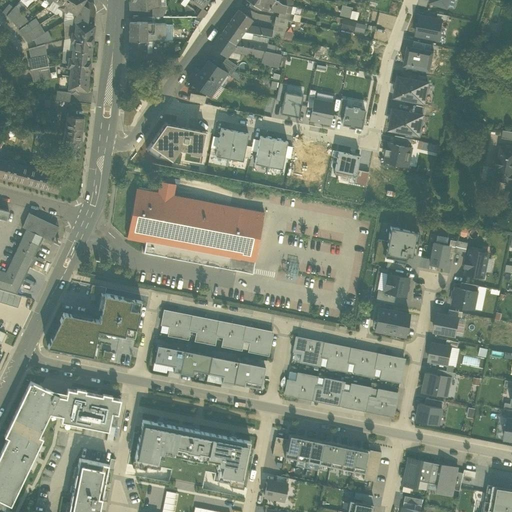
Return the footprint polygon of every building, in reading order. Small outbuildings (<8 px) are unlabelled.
[(51,3),(49,4),(47,8),(55,14),(56,13),(62,9),(57,6),(59,4),(52,0),(51,3)] [(57,6),(62,9),(67,0),(52,0),(59,4),(57,6)] [(67,0),(62,9),(66,12),(67,9),(76,14),(82,4),(84,0),(67,0)] [(130,0),(131,9),(146,8),(145,5),(159,4),(158,0),(130,0)] [(202,8),(202,9),(208,0),(189,0),(190,0),(202,8)] [(246,0),(260,9),(263,5),(266,0),(246,0)] [(281,3),(277,0),(266,0),(263,5),(268,8),(278,11),(290,14),(292,6),(291,6),(282,4),(281,3)] [(76,14),(73,19),(74,21),(74,23),(75,24),(76,23),(87,24),(89,12),(89,11),(89,9),(88,8),(88,7),(87,7),(82,4),(76,14)] [(339,16),(350,18),(351,11),(352,8),(341,5),(339,16)] [(7,16),(12,23),(21,14),(15,6),(7,16)] [(152,17),(163,17),(167,6),(166,6),(159,6),(154,6),(152,6),(152,17)] [(207,12),(202,9),(202,8),(196,17),(203,17),(207,12)] [(56,13),(64,21),(73,19),(76,14),(67,9),(66,12),(62,9),(56,13)] [(230,21),(244,31),(248,25),(252,20),(238,10),(230,21)] [(290,14),(278,11),(277,17),(292,20),(294,14),(290,14)] [(351,11),(350,18),(349,19),(357,21),(359,12),(351,11)] [(437,13),(436,19),(442,20),(448,21),(449,15),(437,13)] [(12,23),(18,29),(27,21),(21,14),(12,23)] [(436,19),(419,16),(416,35),(438,39),(440,32),(442,20),(436,19)] [(272,37),(284,39),(285,33),(288,20),(275,17),(273,30),(272,37)] [(18,29),(23,35),(38,25),(32,18),(27,21),(18,29)] [(341,28),(354,32),(354,31),(356,22),(356,21),(343,18),(341,28)] [(447,33),(449,21),(448,21),(442,20),(440,32),(447,33)] [(129,40),(146,41),(147,23),(147,22),(129,21),(129,40)] [(221,34),(235,44),(239,38),(244,31),(230,21),(221,34)] [(365,25),(356,22),(354,31),(363,33),(365,25)] [(72,30),(71,37),(92,40),(94,25),(87,24),(76,23),(75,24),(75,26),(75,30),(72,30)] [(165,23),(147,23),(146,41),(152,41),(152,40),(164,41),(165,24),(165,23)] [(27,41),(32,38),(43,33),(38,25),(23,35),(27,41)] [(71,37),(72,30),(72,26),(64,25),(65,39),(71,37)] [(273,30),(248,25),(244,31),(253,33),(272,37),(273,30)] [(32,38),(36,47),(44,45),(53,42),(48,30),(43,33),(32,38)] [(252,35),(253,33),(244,31),(239,38),(251,41),(252,35)] [(227,56),(230,51),(235,44),(221,34),(212,46),(227,56)] [(269,39),(252,35),(251,41),(267,44),(269,39)] [(73,43),(72,50),(91,53),(92,40),(71,37),(70,42),(73,43)] [(251,41),(239,38),(235,44),(265,51),(274,53),(276,46),(267,44),(251,41)] [(146,54),(146,41),(129,40),(128,59),(145,59),(146,59),(146,54)] [(414,41),(412,47),(430,50),(431,44),(414,41)] [(240,53),(263,58),(265,51),(235,44),(230,51),(240,53)] [(28,49),(29,59),(46,55),(44,45),(36,47),(28,49)] [(434,51),(430,50),(412,47),(408,46),(403,65),(430,71),(434,51)] [(69,58),(68,62),(89,65),(91,53),(72,50),(72,58),(69,58)] [(230,51),(227,56),(229,58),(239,60),(240,53),(230,51)] [(274,53),(265,51),(263,58),(262,63),(278,66),(280,54),(274,53)] [(145,64),(161,64),(162,55),(152,55),(146,54),(146,59),(145,59),(145,64)] [(28,58),(30,70),(48,67),(46,55),(29,59),(28,58)] [(226,58),(222,63),(232,70),(234,71),(237,66),(226,58)] [(204,67),(201,72),(218,84),(226,73),(219,68),(209,61),(204,67)] [(68,62),(67,67),(70,68),(70,70),(69,75),(88,77),(89,65),(68,62)] [(230,76),(234,71),(232,70),(222,63),(219,68),(226,73),(230,76)] [(50,79),(48,67),(30,70),(33,82),(50,79)] [(211,95),(218,84),(201,72),(196,68),(188,80),(210,96),(211,95)] [(471,77),(482,81),(484,74),(473,71),(471,77)] [(218,84),(223,88),(231,77),(230,76),(226,73),(218,84)] [(411,73),(410,79),(422,81),(423,75),(411,73)] [(86,91),(88,77),(69,75),(68,89),(71,89),(71,92),(78,93),(79,90),(86,91)] [(410,79),(399,77),(395,96),(406,98),(424,102),(425,102),(428,83),(422,81),(410,79)] [(275,100),(282,101),(284,92),(285,92),(286,84),(280,82),(275,100)] [(223,88),(218,84),(211,95),(216,99),(224,88),(223,88)] [(306,106),(312,107),(314,99),(316,90),(310,88),(306,106)] [(56,100),(70,102),(71,92),(57,90),(56,100)] [(285,92),(284,92),(282,101),(280,113),(298,117),(302,95),(285,92)] [(190,93),(189,101),(204,104),(206,96),(190,93)] [(406,98),(404,110),(421,114),(424,102),(406,98)] [(333,103),(314,99),(312,107),(310,119),(316,120),(316,122),(321,123),(322,122),(330,123),(333,103)] [(337,116),(343,117),(345,106),(347,100),(341,99),(337,116)] [(354,127),(361,128),(365,110),(358,109),(358,107),(352,106),(352,108),(345,106),(343,117),(341,124),(348,126),(348,127),(354,128),(354,127)] [(424,115),(394,109),(390,129),(400,130),(412,133),(420,134),(424,115)] [(170,114),(183,118),(184,113),(171,110),(170,114)] [(62,155),(79,157),(83,118),(66,115),(62,155)] [(172,161),(180,149),(176,148),(171,156),(165,152),(166,151),(154,142),(167,125),(203,132),(200,148),(186,145),(185,149),(201,152),(206,132),(175,126),(175,124),(165,122),(146,149),(157,157),(160,152),(172,161)] [(185,150),(185,149),(186,145),(200,148),(203,132),(167,125),(154,142),(166,151),(165,152),(171,156),(176,148),(180,149),(185,150)] [(216,149),(216,151),(221,152),(220,156),(229,158),(234,130),(221,128),(219,137),(216,149)] [(248,133),(234,130),(229,158),(242,161),(243,157),(246,145),(248,133)] [(399,136),(410,139),(412,133),(400,130),(399,136)] [(216,149),(219,137),(213,136),(210,148),(216,149)] [(254,163),(268,166),(273,138),(260,136),(259,140),(256,151),(254,163)] [(395,136),(393,143),(411,147),(412,139),(410,139),(399,136),(395,136)] [(287,141),(273,138),(268,166),(282,168),(284,157),(286,145),(287,141)] [(253,139),(251,146),(251,150),(256,151),(259,140),(253,139)] [(321,176),(322,170),(326,153),(326,149),(299,143),(298,148),(296,159),(293,171),(321,176)] [(393,143),(389,143),(388,148),(386,148),(385,155),(386,155),(385,161),(408,165),(412,147),(411,147),(393,143)] [(249,158),(251,150),(251,146),(246,145),(243,157),(249,158)] [(290,158),(292,147),(286,145),(284,157),(290,158)] [(292,146),(292,147),(290,158),(296,159),(298,148),(292,146)] [(495,180),(511,182),(511,147),(500,146),(499,156),(495,155),(493,169),(496,169),(495,180)] [(338,151),(334,171),(350,174),(356,175),(357,169),(360,156),(338,151)] [(331,154),(326,153),(322,170),(328,172),(331,154)] [(0,177),(57,193),(62,176),(0,159),(0,177)] [(366,185),(369,172),(357,169),(356,175),(354,183),(366,185)] [(382,172),(377,196),(377,198),(404,204),(409,178),(382,172)] [(136,189),(127,238),(146,241),(220,256),(220,255),(230,257),(254,262),(264,213),(173,196),(169,195),(171,184),(161,182),(158,193),(136,189)] [(375,208),(377,198),(377,196),(366,193),(363,205),(375,208)] [(0,218),(6,220),(9,211),(0,208),(0,218)] [(22,227),(26,229),(43,237),(52,241),(58,227),(28,213),(22,227)] [(391,227),(385,256),(394,258),(405,260),(407,255),(411,255),(413,242),(417,243),(419,232),(391,227)] [(468,228),(461,227),(459,236),(466,237),(468,228)] [(26,229),(13,258),(29,266),(31,267),(36,257),(34,256),(43,237),(26,229)] [(456,241),(450,240),(447,257),(452,258),(454,252),(456,241)] [(456,240),(456,241),(454,252),(465,254),(468,242),(456,240)] [(228,268),(230,257),(220,255),(220,256),(146,241),(143,252),(228,268)] [(449,246),(434,243),(430,263),(445,266),(447,257),(449,246)] [(467,267),(465,274),(483,277),(485,271),(487,257),(488,253),(470,249),(468,259),(467,258),(465,266),(467,267)] [(230,257),(228,268),(242,271),(254,263),(254,262),(230,257)] [(493,273),(495,259),(487,257),(485,271),(493,273)] [(13,258),(9,266),(11,266),(26,273),(29,266),(13,258)] [(393,262),(393,261),(387,260),(386,267),(404,270),(405,264),(393,262)] [(254,263),(242,271),(252,273),(254,263)] [(6,273),(0,271),(0,289),(4,290),(10,292),(15,294),(16,294),(26,273),(11,266),(9,266),(6,273)] [(387,273),(384,290),(384,291),(396,293),(405,295),(409,277),(387,273)] [(461,282),(460,288),(478,291),(479,285),(461,282)] [(478,291),(474,308),(482,310),(487,287),(479,285),(478,291)] [(91,286),(90,293),(98,295),(99,288),(91,286)] [(474,308),(478,291),(460,288),(456,287),(452,304),(474,308)] [(384,291),(384,290),(378,289),(376,301),(393,304),(396,293),(384,291)] [(10,292),(4,290),(0,302),(6,304),(10,292)] [(15,294),(10,292),(6,304),(12,306),(15,294)] [(16,294),(15,294),(12,306),(17,307),(21,295),(16,294)] [(63,312),(47,346),(59,348),(60,347),(73,350),(72,351),(92,355),(95,341),(98,329),(106,331),(124,335),(124,334),(125,334),(125,335),(134,337),(141,301),(104,294),(101,308),(100,315),(99,320),(91,318),(90,319),(71,315),(72,314),(63,312)] [(404,335),(409,314),(378,307),(374,329),(404,335)] [(461,318),(462,312),(449,309),(448,315),(458,317),(461,318)] [(170,326),(168,335),(187,339),(189,330),(191,316),(164,310),(161,324),(170,326)] [(448,315),(438,313),(434,331),(455,335),(458,317),(448,315)] [(218,321),(191,316),(189,330),(197,331),(195,340),(214,344),(216,335),(215,335),(218,321)] [(458,317),(455,335),(463,336),(466,319),(461,318),(458,317)] [(242,340),(245,327),(218,321),(215,335),(216,335),(224,337),(222,345),(241,349),(243,340),(242,340)] [(242,340),(243,340),(250,342),(249,351),(267,355),(272,332),(245,327),(242,340)] [(300,361),(319,365),(321,356),(320,356),(323,342),(296,337),(293,351),(302,352),(300,361)] [(447,339),(445,345),(451,346),(457,348),(458,342),(447,339)] [(346,370),(348,362),(347,362),(350,348),(323,342),(320,356),(321,356),(329,358),(327,367),(346,370)] [(448,364),(451,346),(445,345),(432,342),(428,360),(448,364)] [(184,350),(157,345),(154,362),(168,365),(174,366),(173,371),(180,373),(184,350)] [(460,348),(457,348),(451,346),(448,364),(448,365),(454,366),(456,366),(460,348)] [(485,356),(487,348),(480,346),(478,354),(485,356)] [(377,353),(350,348),(347,362),(348,362),(356,363),(354,372),(372,376),(374,367),(377,353)] [(211,356),(184,350),(180,373),(192,375),(193,370),(208,373),(211,356)] [(291,360),(300,361),(302,352),(293,351),(291,360)] [(404,359),(377,353),(374,367),(382,369),(380,377),(399,381),(404,359)] [(461,362),(477,366),(479,358),(463,354),(461,362)] [(208,373),(222,376),(223,368),(236,371),(238,361),(211,356),(208,373)] [(321,356),(319,365),(327,367),(329,358),(321,356)] [(236,371),(233,383),(245,385),(245,381),(262,384),(265,367),(238,361),(236,371)] [(168,365),(154,362),(152,370),(166,372),(168,365)] [(348,362),(346,370),(354,372),(356,363),(348,362)] [(374,367),(372,376),(380,377),(382,369),(374,367)] [(233,383),(236,371),(223,368),(222,376),(221,381),(233,384),(233,383)] [(438,369),(437,375),(441,375),(451,378),(454,379),(455,372),(453,372),(447,370),(445,370),(438,369)] [(296,382),(298,373),(289,371),(287,380),(296,382)] [(426,372),(424,383),(427,384),(426,391),(437,393),(441,375),(437,375),(426,372)] [(314,386),(315,386),(317,377),(298,373),(296,382),(287,380),(284,394),(312,399),(314,386)] [(451,378),(441,375),(437,393),(448,396),(451,378)] [(323,387),(325,378),(317,377),(315,386),(323,387)] [(314,386),(312,399),(338,405),(341,391),(342,391),(343,382),(325,378),(323,387),(315,386),(314,386)] [(120,399),(111,397),(102,396),(85,392),(76,390),(67,389),(66,396),(58,394),(30,381),(4,436),(8,437),(0,453),(0,500),(10,505),(30,464),(26,462),(26,460),(25,460),(30,450),(31,451),(32,449),(36,451),(43,438),(39,436),(50,413),(62,416),(61,421),(108,431),(112,413),(118,414),(120,399)] [(351,384),(343,382),(342,391),(350,393),(351,384)] [(341,391),(338,405),(365,410),(368,396),(370,388),(370,387),(351,384),(350,393),(342,391),(341,391)] [(376,398),(378,389),(370,388),(368,396),(376,398)] [(368,396),(365,410),(392,415),(397,393),(378,389),(376,398),(368,396)] [(426,397),(425,404),(442,407),(444,401),(426,397)] [(439,424),(442,407),(425,404),(420,403),(416,419),(439,424)] [(505,431),(504,438),(511,439),(511,417),(507,416),(507,417),(506,424),(504,423),(503,431),(505,431)] [(175,451),(175,450),(180,427),(142,420),(141,427),(140,433),(134,459),(146,462),(146,464),(158,467),(160,457),(163,458),(165,449),(175,451)] [(115,427),(109,426),(106,440),(112,441),(115,427)] [(212,434),(180,427),(175,450),(182,452),(181,456),(200,460),(201,455),(208,457),(212,434)] [(296,459),(301,435),(289,433),(287,439),(286,445),(285,451),(284,456),(296,459)] [(250,441),(212,434),(208,457),(208,458),(218,460),(216,468),(219,469),(217,479),(229,481),(230,479),(242,481),(247,454),(248,449),(249,449),(250,441)] [(301,435),(296,459),(307,461),(312,438),(301,435)] [(274,442),(286,445),(287,439),(275,436),(274,442)] [(312,438),(307,461),(318,463),(323,440),(312,438)] [(323,440),(318,463),(330,466),(334,442),(323,440)] [(273,448),(285,451),(286,445),(274,442),(273,448)] [(334,442),(330,466),(341,468),(345,445),(334,442)] [(345,445),(341,468),(352,470),(357,447),(345,445)] [(357,447),(352,470),(364,473),(365,467),(367,461),(368,455),(369,449),(357,447)] [(285,451),(273,448),(272,454),(284,456),(285,451)] [(30,464),(36,451),(32,449),(31,451),(30,450),(25,460),(26,460),(26,462),(30,464)] [(369,449),(368,455),(380,458),(381,452),(369,449)] [(378,464),(380,458),(368,455),(367,461),(378,464)] [(98,511),(108,464),(79,458),(67,511),(98,511)] [(420,481),(424,461),(409,458),(404,485),(418,488),(420,481)] [(377,469),(378,464),(367,461),(365,467),(377,469)] [(420,481),(429,482),(433,463),(424,461),(420,481)] [(442,464),(433,463),(429,482),(438,484),(442,464)] [(458,468),(442,464),(438,484),(437,491),(452,495),(453,489),(457,471),(458,468)] [(376,475),(377,469),(365,467),(364,473),(376,475)] [(463,473),(463,475),(475,477),(476,472),(464,469),(463,473)] [(457,471),(453,489),(460,490),(460,487),(462,481),(463,475),(463,473),(457,471)] [(375,481),(376,475),(364,473),(363,479),(375,481)] [(276,476),(275,481),(287,484),(288,478),(276,476)] [(275,481),(267,480),(264,496),(283,500),(287,484),(275,481)] [(482,511),(511,511),(511,487),(488,483),(486,492),(484,503),(482,511)] [(178,493),(166,491),(165,497),(177,499),(178,493)] [(362,502),(370,504),(372,495),(355,491),(353,498),(362,500),(362,502)] [(477,491),(475,501),(484,503),(486,492),(477,491)] [(405,495),(404,501),(422,505),(423,499),(405,495)] [(177,499),(165,497),(164,503),(175,505),(177,499)] [(349,500),(346,511),(370,511),(373,504),(370,504),(362,502),(349,500)] [(404,501),(403,507),(418,510),(420,511),(422,505),(404,501)] [(175,505),(164,503),(163,509),(174,511),(175,505)]
